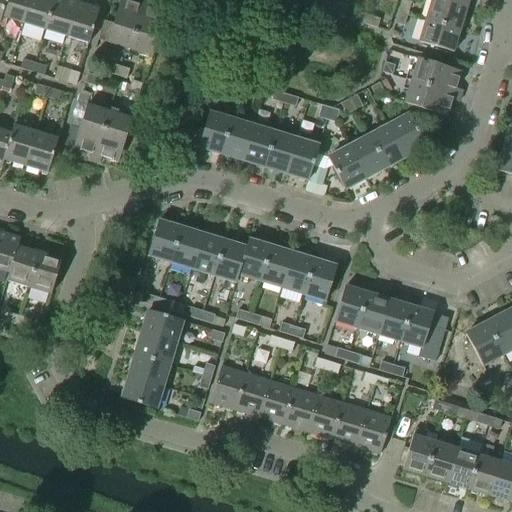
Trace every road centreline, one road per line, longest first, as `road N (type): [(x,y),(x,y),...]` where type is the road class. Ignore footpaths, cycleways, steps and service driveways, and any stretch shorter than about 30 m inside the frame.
road 1 (residential): [(382,511),(353,495),(327,462),(243,436),(194,440),(79,402),(53,352),(84,247),(79,205)]
road 2 (residential): [(79,205),(197,182),(327,218),(364,216)]
road 3 (residential): [(364,216),(391,266),(456,286),(511,254)]
road 4 (residential): [(447,172),(463,158),(499,46)]
